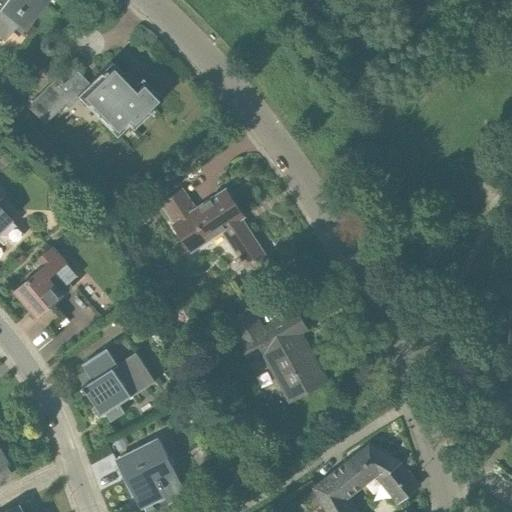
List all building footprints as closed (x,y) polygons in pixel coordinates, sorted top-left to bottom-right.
[(23,31),(48,0),(5,0),(0,7),(0,35),(4,39),(16,25),(23,31)] [(89,84),(69,64),(26,106),(43,123),(63,103),(67,107),(77,97),(115,137),(128,125),(132,129),(162,100),(141,78),(134,85),(112,62),(89,84)] [(196,210),(182,189),(161,203),(193,251),(222,232),(246,268),(265,255),(241,218),(243,217),(226,190),(196,210)] [(0,235),(11,246),(23,234),(14,225),(9,220),(0,210),(0,235)] [(37,317),(73,287),(69,283),(77,276),(53,245),(38,258),(45,266),(15,292),(37,317)] [(263,329),(251,306),(229,321),(250,361),(265,353),(291,401),(326,382),(299,333),(307,329),(297,311),(263,329)] [(107,349),(83,365),(86,369),(93,381),(85,386),(84,387),(102,416),(106,414),(111,422),(125,413),(120,405),(154,383),(134,350),(115,362),(107,349)] [(113,441),(118,450),(126,446),(122,437),(113,441)] [(169,494),(163,482),(177,475),(160,440),(117,460),(136,499),(147,494),(151,503),(169,494)] [(420,485),(400,463),(370,446),(315,487),(328,511),(356,511),(348,497),(377,475),(399,502),(420,485)] [(0,482),(6,480),(0,469),(0,467),(8,463),(0,448),(0,482)]
